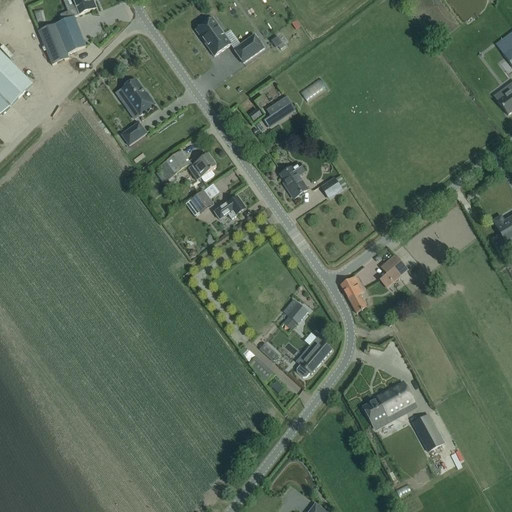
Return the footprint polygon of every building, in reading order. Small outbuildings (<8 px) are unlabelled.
[(76,8),(60,15),(63,22),(74,18),(79,16),(96,9),(94,3),(92,4),(90,0),(77,0),(77,1),(74,2),(76,7),(76,8)] [(74,18),(63,22),(38,33),(52,66),(69,60),(67,55),(86,48),(74,18)] [(231,46),(213,19),(196,31),(214,58),(231,46)] [(2,21),(0,22),(0,26),(4,32),(8,29),(2,21)] [(28,30),(23,32),(29,46),(34,44),(28,30)] [(511,32),(495,45),(511,68),(511,32)] [(255,36),(233,51),(243,64),(264,49),(255,36)] [(278,37),(271,42),(276,48),(282,43),(278,37)] [(0,118),(11,107),(33,85),(0,52),(0,118)] [(139,118),(156,106),(147,93),(146,94),(135,80),(120,91),(127,101),(125,102),(130,109),(132,108),(139,118)] [(497,102),(497,103),(507,116),(511,112),(511,83),(508,87),(511,91),(498,102),(497,102)] [(268,129),(295,111),(287,97),(270,109),(274,115),(264,122),(268,129)] [(257,111),(249,117),(253,123),(262,117),(257,111)] [(139,123),(121,136),(129,148),(148,135),(139,123)] [(181,152),(159,168),(161,171),(156,175),(163,184),(190,164),(181,152)] [(188,170),(197,182),(200,179),(210,172),(216,168),(208,156),(199,162),(197,163),(191,167),(188,170)] [(307,191),(298,177),(305,172),(299,164),(280,176),(289,189),(287,190),(294,200),(307,191)] [(203,183),(213,176),(210,172),(200,179),(203,183)] [(334,180),(330,183),(321,188),(329,200),(342,191),(334,180)] [(203,192),(185,205),(195,218),(213,204),(203,192)] [(223,208),(215,213),(220,220),(233,211),(236,217),(246,210),(237,198),(228,205),(223,208)] [(501,235),(493,239),(500,252),(511,244),(511,217),(504,223),(501,217),(494,221),(497,227),(496,227),(501,235)] [(406,270),(401,264),(395,257),(381,268),(387,275),(380,281),(386,288),(406,270)] [(363,293),(360,287),(355,278),(341,287),(356,314),(366,309),(359,295),(363,293)] [(308,313),(298,305),(288,317),(298,325),(308,313)] [(298,364),(300,366),(296,370),(297,373),(303,378),(306,378),(309,374),(311,375),(332,351),(319,340),(312,348),(298,364)] [(278,358),(264,345),(259,350),(273,363),(278,358)] [(413,403),(403,384),(377,398),(378,400),(362,408),(372,425),(413,403)] [(428,415),(412,424),(428,453),(444,444),(428,415)] [(430,493),(443,486),(440,481),(427,488),(430,493)]
